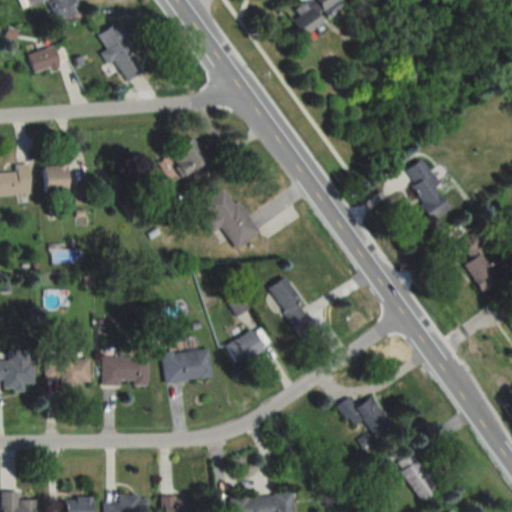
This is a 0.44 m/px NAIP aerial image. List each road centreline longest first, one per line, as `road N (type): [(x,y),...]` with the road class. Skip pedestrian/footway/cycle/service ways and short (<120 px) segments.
road 1 (tertiary): [(511,465),(169,0)]
road 2 (residential): [(0,441),(224,432),(402,311)]
road 3 (residential): [(0,119),(247,105)]
